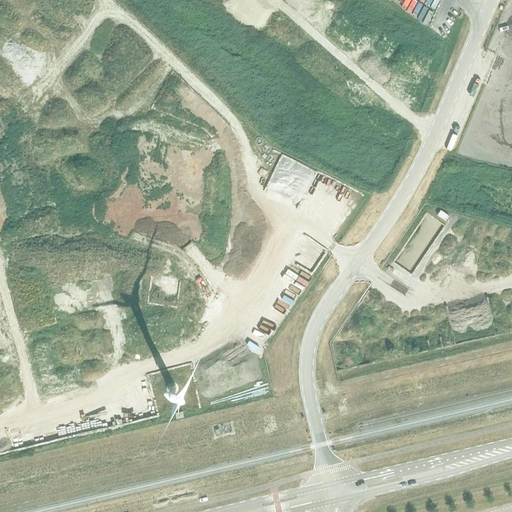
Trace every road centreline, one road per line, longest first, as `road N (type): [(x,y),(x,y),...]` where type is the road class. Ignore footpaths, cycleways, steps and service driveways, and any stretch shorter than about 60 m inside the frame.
road 1 (unclassified): [(332,487),(308,393),(312,339),(418,172),(494,0)]
road 2 (tertiary): [(332,487),(511,444)]
